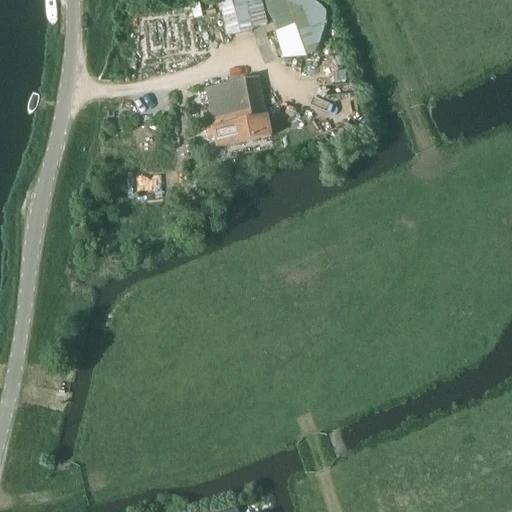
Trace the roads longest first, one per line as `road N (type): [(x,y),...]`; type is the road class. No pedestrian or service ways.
road 1 (unclassified): [(0,440),(35,228),(68,90),(73,0)]
road 2 (track): [(329,110),(242,59),(188,79),(68,90)]
